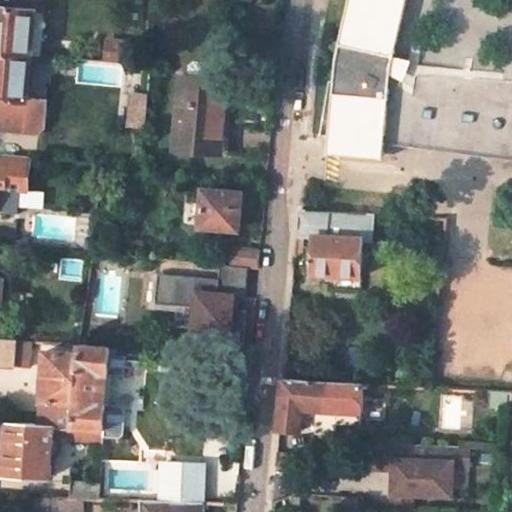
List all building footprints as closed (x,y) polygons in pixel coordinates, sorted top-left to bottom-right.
[(44,13),(45,0),(16,0),(16,8),(0,6),(0,52),(33,56),(35,34),(36,13),(44,13)] [(347,0),(340,28),(336,82),(324,79),(317,134),(330,136),(330,151),(382,157),(384,142),(511,157),(511,78),(464,88),(417,85),(389,71),(405,0),(347,0)] [(35,34),(42,34),(44,13),(36,13),(35,34)] [(33,56),(0,52),(0,127),(39,131),(45,124),(47,100),(29,99),(33,56)] [(220,152),(226,77),(182,74),(176,148),(220,152)] [(0,210),(26,213),(31,155),(0,152),(0,210)] [(238,229),(241,193),(193,188),(190,216),(201,218),(201,225),(238,229)] [(312,273),(363,275),(366,236),(359,236),(360,228),(367,228),(369,212),(302,208),(298,208),(296,233),(315,235),(312,273)] [(234,247),(232,262),(258,263),(260,249),(234,247)] [(244,345),(247,309),(230,308),(231,296),(244,297),(247,265),(220,263),(219,278),(159,273),(156,303),(197,307),(195,328),(204,329),(201,356),(239,359),(240,345),(244,345)] [(0,363),(13,364),(16,339),(0,337),(0,363)] [(110,373),(112,348),(80,345),(80,353),(73,426),(72,435),(72,439),(104,441),(107,402),(105,402),(108,372),(110,373)] [(80,353),(48,350),(41,424),(56,425),(73,426),(80,353)] [(319,408),(324,408),(326,380),(283,378),(278,429),(299,430),(300,419),(318,419),(319,408)] [(336,403),(365,404),(366,383),(336,382),(336,403)] [(366,393),(380,393),(380,383),(367,383),(366,393)] [(7,473),(53,476),(56,434),(56,425),(41,424),(9,422),(7,473)] [(56,434),(72,435),(73,426),(56,425),(56,434)] [(396,444),(364,443),(364,457),(364,469),(395,470),(396,444)] [(472,446),(396,444),(395,470),(394,494),(455,495),(456,466),(472,466),(472,446)] [(310,455),(276,452),(274,468),(309,471),(310,455)] [(137,501),(137,474),(102,473),(101,484),(99,499),(137,501)] [(101,484),(71,483),(70,498),(99,499),(101,484)] [(455,495),(394,494),(394,511),(421,511),(455,511),(455,495)] [(31,511),(59,511),(59,498),(32,497),(31,511)] [(190,511),(190,502),(141,500),(141,511),(190,511)]
